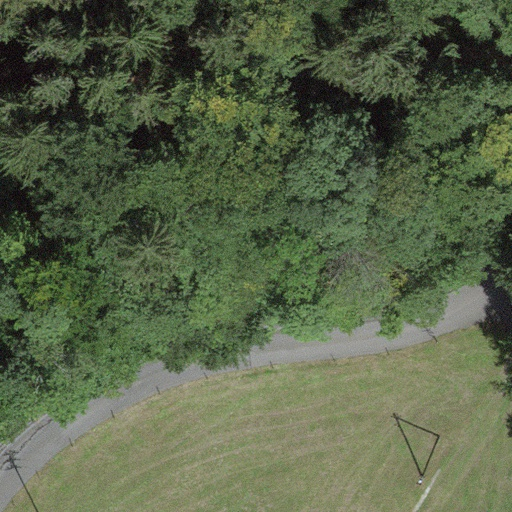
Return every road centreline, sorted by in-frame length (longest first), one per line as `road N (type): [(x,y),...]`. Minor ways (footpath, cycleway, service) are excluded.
road 1 (unclassified): [(511,270),(446,313),(158,370),(73,419),(0,490)]
road 2 (track): [(511,388),(419,511)]
